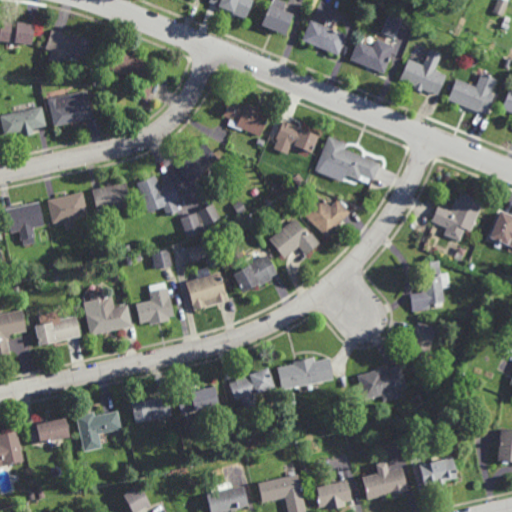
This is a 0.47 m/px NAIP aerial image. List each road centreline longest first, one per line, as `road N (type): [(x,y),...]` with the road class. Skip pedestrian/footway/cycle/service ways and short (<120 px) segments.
road 1 (residential): [(0,393),(210,346),(290,314),(342,276),(380,234),(430,138)]
road 2 (residential): [(91,0),(511,170)]
road 3 (residential): [(211,47),(186,105),(158,132),(0,173)]
